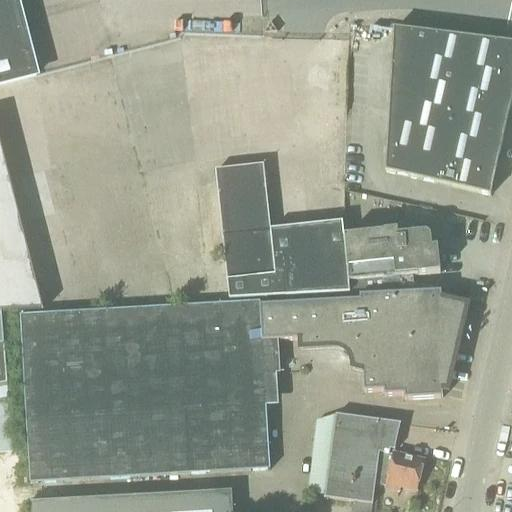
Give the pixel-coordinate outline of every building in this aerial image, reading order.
[(0,0),(0,85),(37,77),(17,0),(0,0)] [(511,44),(395,30),(387,174),(491,197),(494,186),(493,186),(499,159),(500,159),(504,140),(510,112),(511,112),(511,106),(511,44)] [(0,313),(44,311),(0,140),(0,313)] [(350,294),(344,238),(343,224),(271,231),(263,166),(216,171),(228,282),(230,301),(350,294)] [(384,234),(344,238),(350,294),(419,291),(417,276),(440,274),(438,249),(432,249),(431,240),(431,239),(431,238),(430,237),(430,236),(429,236),(429,235),(428,235),(427,235),(427,234),(426,234),(425,234),(398,237),(398,232),(384,233),(384,234)] [(406,377),(451,387),(470,304),(442,298),(442,293),(360,297),(360,302),(339,303),(342,339),(411,354),(406,377)] [(449,394),(451,387),(406,377),(411,354),(342,339),(339,303),(260,307),(260,303),(21,317),(31,485),(270,470),(265,376),(280,375),(280,373),(276,374),(275,342),(302,341),(302,349),(334,347),(337,348),(341,349),(345,350),(348,352),(350,355),(352,359),(354,362),(354,366),(354,369),(363,371),(364,393),(384,392),(384,397),(404,396),(405,401),(443,399),(443,394),(449,394)] [(0,345),(0,383),(9,382),(6,364),(8,363),(3,345),(0,345)] [(401,425),(336,416),(325,499),(373,506),(380,454),(389,456),(391,451),(395,451),(401,425)] [(395,456),(387,487),(400,491),(401,487),(417,491),(424,463),(395,456)] [(232,511),(232,493),(31,504),(31,511),(232,511)]
